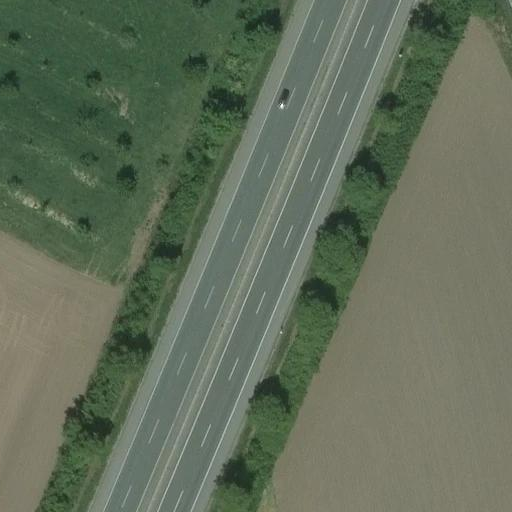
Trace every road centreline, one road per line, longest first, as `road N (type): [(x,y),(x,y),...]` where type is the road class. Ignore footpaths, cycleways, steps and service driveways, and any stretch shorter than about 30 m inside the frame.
road 1 (motorway): [(174,511),(387,0)]
road 2 (motorway): [(328,0),(121,511)]
